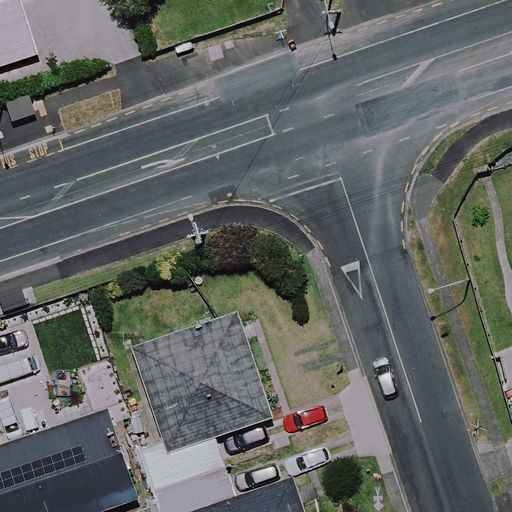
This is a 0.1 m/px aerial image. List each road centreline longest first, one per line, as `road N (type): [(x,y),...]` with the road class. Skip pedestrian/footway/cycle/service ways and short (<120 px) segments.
road 1 (residential): [(449,511),(320,119)]
road 2 (secondary): [(0,223),(320,119)]
road 3 (secondary): [(320,119),(511,42)]
